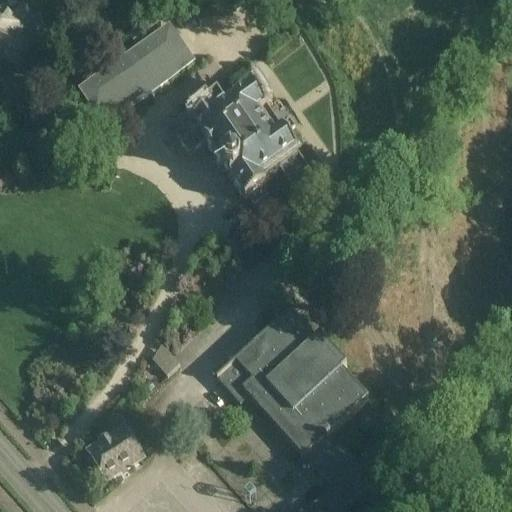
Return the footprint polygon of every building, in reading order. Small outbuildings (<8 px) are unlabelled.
[(0,59),(16,70),(29,50),(43,47),(38,22),(18,28),(0,17),(0,59)] [(104,130),(191,68),(156,18),(126,39),(138,56),(80,96),(104,130)] [(265,113),(252,94),(223,113),(217,104),(206,111),(210,117),(175,141),(188,160),(204,148),(245,205),(248,203),(252,210),(265,200),(261,194),(265,191),(259,183),(275,172),(297,204),(317,190),(295,159),(296,157),(283,139),(295,129),(278,105),(265,113)] [(315,344),(289,316),(215,383),(240,409),(248,401),(303,462),(330,492),(308,511),(347,511),(373,489),(328,439),(368,403),(342,374),(346,371),(319,341),(315,344)] [(166,380),(179,368),(172,361),(159,373),(166,380)] [(106,485),(119,477),(142,463),(124,433),(88,455),(106,485)]
